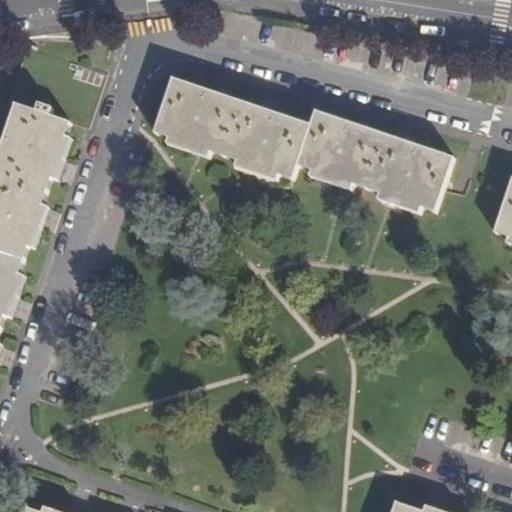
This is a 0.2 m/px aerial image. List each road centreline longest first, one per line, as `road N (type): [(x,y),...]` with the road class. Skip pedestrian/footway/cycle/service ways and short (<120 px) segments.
road 1 (residential): [(143,32),(15,431),(21,450),(38,461),(181,511)]
road 2 (residential): [(511,127),(143,32)]
road 3 (residential): [(388,0),(510,19)]
